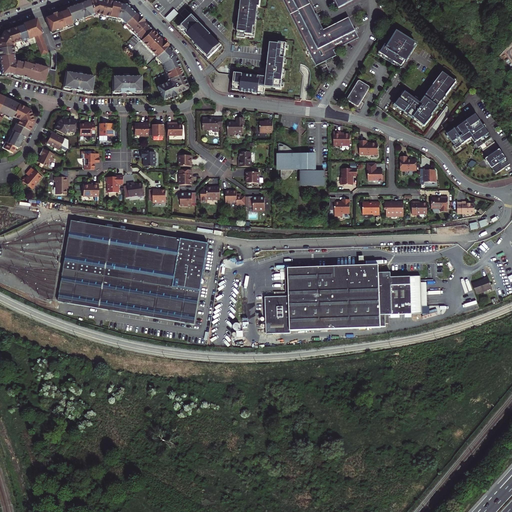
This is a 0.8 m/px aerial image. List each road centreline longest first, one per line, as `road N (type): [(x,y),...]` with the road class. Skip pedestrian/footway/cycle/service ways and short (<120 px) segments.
road 1 (residential): [(505,190),(504,220),(473,236),(230,242)]
road 2 (residential): [(392,131),(435,150),(467,185),(505,190)]
road 3 (residential): [(371,0),(368,31),(321,112)]
